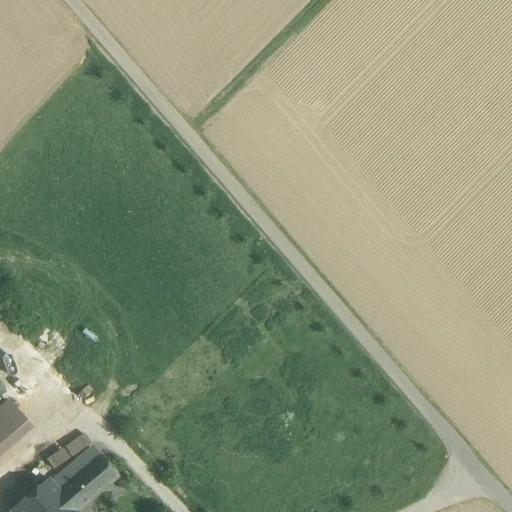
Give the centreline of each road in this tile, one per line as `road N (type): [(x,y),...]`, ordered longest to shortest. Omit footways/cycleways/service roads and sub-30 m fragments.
road 1 (unclassified): [(510,511),(68,0)]
road 2 (track): [(188,139),(326,0)]
